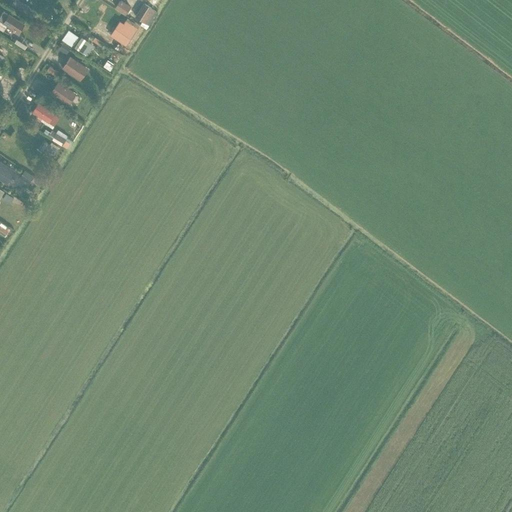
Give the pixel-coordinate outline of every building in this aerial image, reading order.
[(40,8),(25,0),(14,0),(13,3),(35,16),(40,8)] [(130,7),(119,1),(115,8),(125,14),(130,7)] [(144,3),(135,17),(136,17),(134,20),(140,24),(142,21),(146,24),(155,10),(144,3)] [(0,21),(18,33),(24,23),(4,11),(0,16),(0,21)] [(138,26),(127,18),(123,23),(119,20),(109,35),(125,45),(138,26)] [(94,39),(90,45),(108,56),(111,50),(94,39)] [(115,48),(110,55),(115,60),(121,53),(115,48)] [(85,67),(70,57),(62,68),(77,78),(85,67)] [(73,92),(58,82),(50,93),(65,103),(73,92)] [(52,111),(38,102),(32,111),(46,121),(52,111)] [(62,144),(67,138),(55,130),(50,135),(62,144)] [(57,148),(43,140),(38,148),(51,157),(57,148)] [(15,170),(0,160),(0,179),(6,184),(15,170)]
